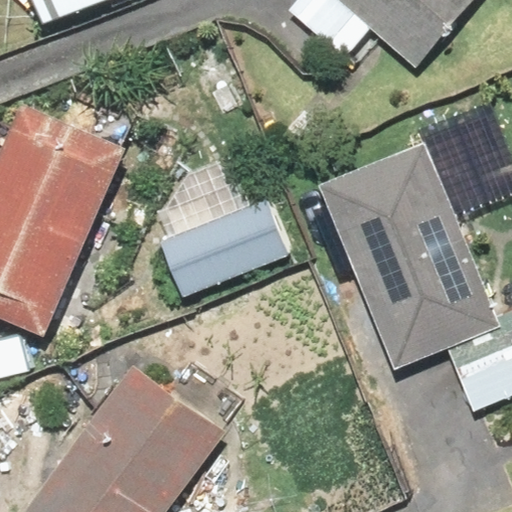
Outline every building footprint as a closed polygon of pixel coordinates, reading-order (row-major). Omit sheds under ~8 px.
[(47,0),(56,23),(117,0),(47,0)] [(333,0),(427,73),(484,0),(333,0)] [(0,328),(36,343),(113,153),(8,110),(0,129),(0,328)] [(424,147),(317,190),(393,376),(500,332),(424,147)] [(246,156),(201,171),(167,220),(192,298),(302,262),(280,196),(261,203),(246,156)] [(164,511),(220,434),(127,368),(22,511),(164,511)]
